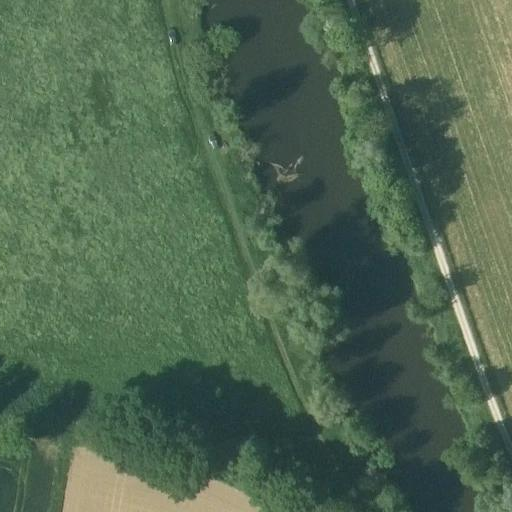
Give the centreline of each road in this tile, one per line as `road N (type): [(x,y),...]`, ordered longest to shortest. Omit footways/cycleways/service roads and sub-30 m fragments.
road 1 (track): [(374,511),(312,388),(181,0)]
road 2 (track): [(359,0),(511,431)]
road 3 (track): [(270,511),(218,486),(0,442)]
